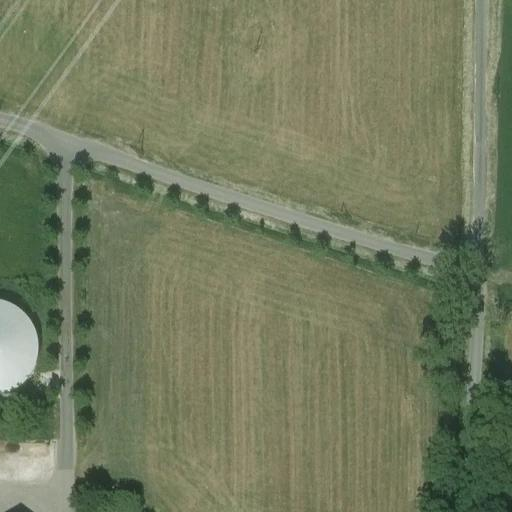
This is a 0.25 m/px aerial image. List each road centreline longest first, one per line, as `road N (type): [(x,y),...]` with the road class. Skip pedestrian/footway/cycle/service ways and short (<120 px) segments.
road 1 (unclassified): [(0,125),(478,278)]
road 2 (unclassified): [(478,278),(486,0)]
road 3 (unclassified): [(478,278),(471,511)]
